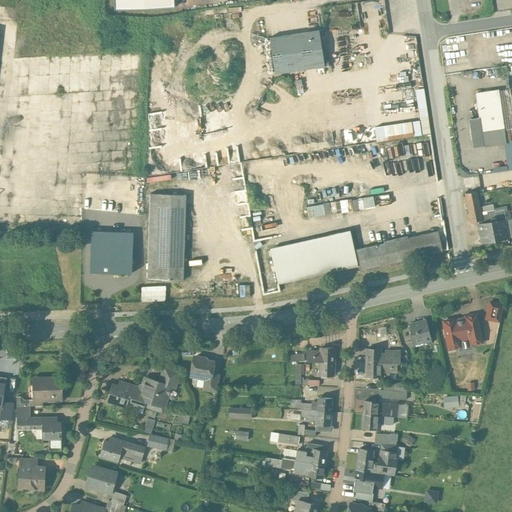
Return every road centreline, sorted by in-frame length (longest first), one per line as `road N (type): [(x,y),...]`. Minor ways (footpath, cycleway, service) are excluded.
road 1 (tertiary): [(103,328),(222,322),(352,301)]
road 2 (unclassified): [(467,279),(430,35)]
road 3 (residential): [(332,511),(352,301)]
road 4 (residential): [(103,328),(66,481),(35,511)]
road 5 (unknown): [(454,192),(284,239)]
